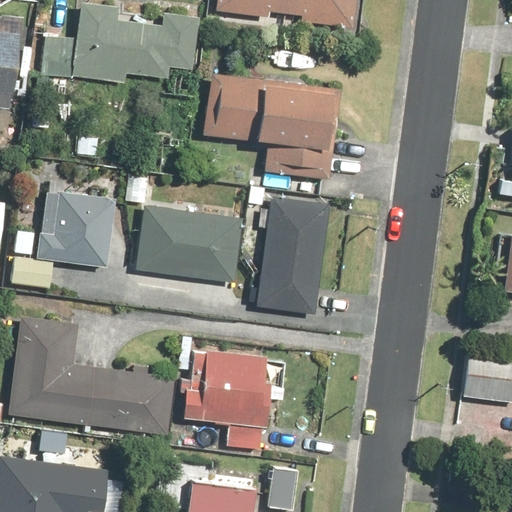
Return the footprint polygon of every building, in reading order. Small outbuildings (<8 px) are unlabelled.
[(126,4),(85,0),(84,0),(80,37),(46,34),(42,74),(128,83),(129,72),(173,77),(174,66),(198,69),(204,13),(169,9),(167,22),(124,17),(126,4)] [(369,0),(218,0),(216,15),(366,31),(369,0)] [(31,30),(0,28),(0,85),(26,88),(31,30)] [(205,129),(270,138),(266,172),(331,181),(335,147),(344,86),(213,68),(205,129)] [(0,147),(16,150),(22,112),(0,108),(0,147)] [(511,121),(500,120),(496,180),(486,179),(485,192),(511,194),(511,121)] [(149,175),(129,174),(127,201),(148,203),(149,175)] [(109,264),(115,195),(70,191),(71,179),(53,177),(52,190),(46,189),(42,232),(17,230),(13,282),(55,286),(57,260),(109,264)] [(320,313),(331,202),(271,197),(261,308),(320,313)] [(0,202),(0,254),(4,255),(13,204),(0,202)] [(139,270),(207,278),(205,295),(233,299),(235,281),(240,282),(247,215),(147,203),(139,270)] [(511,232),(497,231),(491,290),(511,292),(511,232)] [(76,422),(76,431),(93,433),(94,424),(173,432),(179,374),(78,364),(82,321),(23,315),(13,416),(76,422)] [(261,450),(264,426),(272,427),(276,381),(268,381),(271,354),(197,347),(190,418),(230,422),(227,446),(261,450)] [(511,385),(511,365),(452,358),(448,395),(510,403),(511,385)] [(91,511),(92,511),(98,511),(121,511),(127,471),(3,454),(0,478),(0,511),(91,511)] [(259,511),(262,487),(197,481),(194,511),(259,511)]
